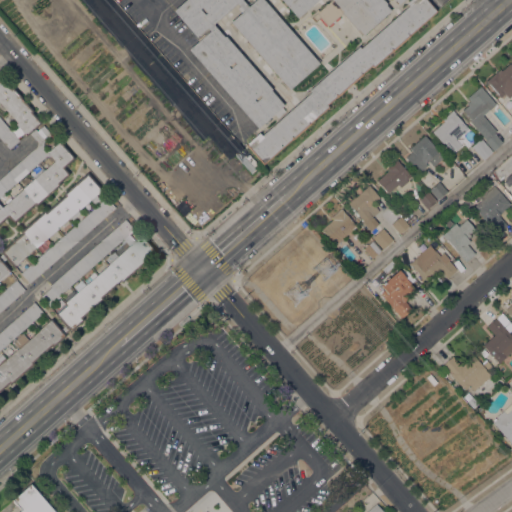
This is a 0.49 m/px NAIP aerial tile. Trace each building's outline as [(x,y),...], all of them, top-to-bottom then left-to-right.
[(239,0),(236,3),(212,23),(207,28),(207,27),(196,36),(173,10),(184,0),(402,0),(398,4),(394,0),(239,0)] [(254,0),(263,0),(316,60),(318,58),(320,60),(318,62),(319,63),(289,89),(288,88),(287,90),(285,88),(287,86),(233,24),(231,25),(229,23),(231,22),(230,21),(243,10),(248,6),(254,0)] [(236,3),(239,0),(242,0),(248,6),(243,10),(236,3)] [(428,0),(437,10),(410,34),(410,35),(391,52),(390,51),(372,67),(370,65),(362,73),(363,73),(336,97),(335,97),(327,104),(328,106),(310,122),(310,123),(291,139),(262,164),(245,144),(259,132),(261,135),(310,91),(308,89),(358,46),(360,48),(409,5),(406,2),(408,0),(428,0)] [(316,0),(300,15),(301,17),(299,19),(298,17),(297,17),(282,0),(316,0)] [(384,0),(387,3),(385,4),(390,10),(363,34),(358,29),(357,30),(342,13),(328,26),(320,16),(316,20),(312,16),(330,0),(384,0)] [(214,25),(224,36),(225,35),(272,89),(271,89),(284,105),(282,107),(285,111),(277,117),(274,113),(257,128),(188,48),(209,30),(214,25)] [(500,68),(501,70),(509,63),(511,66),(511,94),(508,98),(504,93),(500,96),(486,80),(500,68)] [(0,178),(36,146),(37,141),(30,133),(26,136),(15,123),(17,122),(0,103),(0,77),(1,77),(11,88),(12,87),(33,110),(31,112),(41,122),(35,128),(37,130),(43,125),(51,134),(43,141),(43,146),(48,151),(54,146),(52,143),(55,140),(58,142),(59,141),(74,157),(63,167),(69,173),(58,183),(59,184),(36,206),(34,204),(13,223),(7,216),(0,223),(0,178)] [(469,119),(470,118),(462,109),(468,105),(467,103),(470,100),(467,97),(480,86),(481,86),(483,85),(485,87),(483,89),(495,104),(482,115),(486,119),(496,130),(494,132),(503,142),(493,150),(485,140),(486,139),(476,128),(469,119)] [(461,145),(453,152),(444,142),(443,144),(432,131),(444,120),(442,118),(452,109),(455,112),(454,113),(464,124),(464,123),(468,128),(456,139),(461,145)] [(9,148),(0,137),(0,117),(19,139),(9,148)] [(225,138),(230,134),(259,166),(251,173),(234,155),(235,154),(231,149),(233,147),(225,138)] [(424,135),(434,145),(439,150),(438,151),(440,154),(443,151),(445,154),(442,156),(443,156),(433,166),(427,160),(425,162),(427,165),(420,171),(414,165),(413,166),(405,157),(412,151),(409,148),(424,135)] [(492,151),(483,159),(471,145),(480,138),(492,151)] [(387,168),(397,159),(399,161),(398,162),(408,173),(409,173),(411,175),(406,179),(407,180),(400,187),(398,184),(387,193),(376,180),(388,170),(387,168)] [(0,255),(2,254),(0,251),(21,232),(20,231),(44,209),(45,211),(64,195),(62,193),(87,172),(101,189),(78,210),(77,209),(57,227),(57,228),(36,247),(35,246),(13,266),(6,258),(3,261),(10,270),(0,278),(0,362),(18,347),(18,348),(39,329),(51,318),(60,329),(64,325),(55,315),(67,304),(65,301),(87,282),(87,283),(108,264),(107,264),(129,245),(142,235),(155,250),(144,259),(146,260),(121,282),(120,280),(101,297),(103,298),(82,317),(83,319),(70,331),(69,330),(64,334),(66,335),(52,347),(51,346),(32,362),(34,363),(9,385),(8,383),(0,389),(0,255)] [(447,191),(438,199),(429,189),(439,181),(447,191)] [(372,216),(378,223),(370,230),(362,220),(357,214),(358,214),(352,207),(351,207),(347,202),(354,196),(355,197),(359,193),(358,193),(369,184),(370,186),(379,197),(372,203),(379,210),(372,216)] [(498,215),(506,224),(496,233),(473,206),(479,201),(479,202),(485,196),(483,194),(494,185),(510,204),(498,215)] [(436,200),(427,208),(419,199),(428,191),(436,200)] [(106,197),(115,207),(29,282),(20,272),(106,197)] [(341,208),(343,210),(343,211),(352,222),(353,221),(355,224),(355,225),(356,226),(334,245),(320,229),(332,219),(331,217),(341,208)] [(408,225),(399,233),(391,223),(400,215),(408,225)] [(125,218),(134,229),(90,267),(91,268),(85,274),(84,273),(59,295),(60,296),(50,305),(41,295),(51,286),(50,285),(125,218)] [(455,222),(458,225),(466,218),(475,228),(469,233),(470,235),(467,237),(470,241),(467,244),(475,253),(465,262),(442,234),(455,222)] [(393,239),(382,248),(372,237),(383,227),(393,239)] [(381,250),(371,258),(363,248),(372,240),(381,250)] [(435,250),(439,255),(443,252),(449,259),(448,260),(456,269),(447,277),(439,268),(424,281),(409,263),(417,256),(416,255),(429,244),(434,250),(435,250)] [(407,295),(408,297),(405,300),(412,308),(401,318),(380,293),(384,289),(380,285),(398,269),(401,272),(402,271),(407,277),(406,278),(415,288),(407,295)] [(0,293),(14,281),(11,277),(13,275),(17,278),(16,279),(25,289),(0,311),(0,293)] [(0,348),(0,331),(34,301),(43,312),(32,321),(33,322),(32,323),(31,322),(14,337),(15,338),(13,340),(12,338),(0,348)] [(502,312),(511,323),(511,328),(509,333),(496,317),(502,312)] [(509,333),(511,336),(511,341),(511,342),(511,343),(511,350),(505,356),(506,357),(498,363),(492,355),(491,355),(489,353),(489,352),(482,344),(494,334),(486,325),(496,317),(509,333)] [(484,357),(479,352),(484,348),(488,353),(484,357)] [(473,355),(491,374),(473,390),(469,385),(465,389),(442,365),(452,355),(461,366),(473,355)] [(467,401),(472,396),(478,403),(473,408),(467,401)] [(511,443),(492,422),(494,420),(493,419),(495,417),(496,418),(497,417),(496,416),(511,400),(511,443)] [(30,483),(55,511),(16,511),(20,509),(11,499),(30,483)] [(365,511),(376,503),(383,511),(365,511)]
